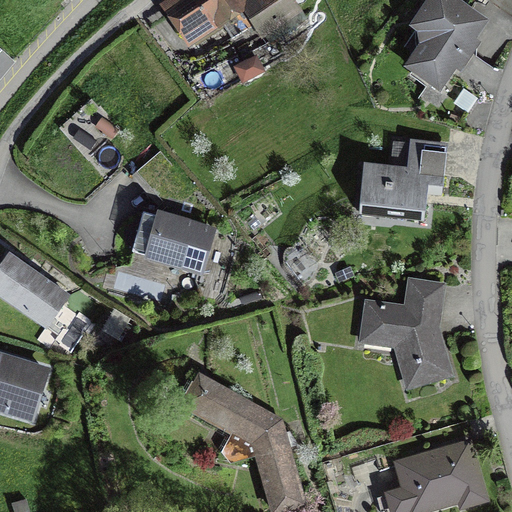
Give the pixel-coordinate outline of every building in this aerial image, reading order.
[(173,0),(168,3),(192,41),(244,8),(261,35),(297,13),(288,0),(173,0)] [(450,0),(437,0),(418,27),(431,37),(409,68),(438,88),(484,23),(450,0)] [(407,172),(365,167),(360,213),(422,220),(425,192),(438,193),(443,147),(410,143),(407,172)] [(160,154),(137,173),(163,203),(159,218),(144,214),(133,251),(199,270),(218,218),(160,154)] [(66,297),(9,258),(0,270),(0,295),(46,327),(66,297)] [(404,310),(367,304),(363,330),(395,333),(409,387),(450,375),(435,324),(442,288),(407,282),(404,310)] [(0,359),(0,408),(30,419),(45,373),(0,359)] [(202,381),(187,405),(256,445),(272,511),(273,511),(302,504),(282,426),(202,381)] [(469,445),(398,463),(405,490),(388,495),(392,511),(405,511),(413,510),(413,511),(437,511),(483,500),(469,445)]
